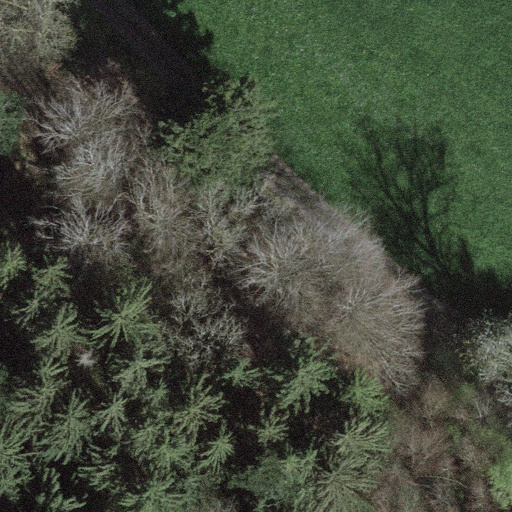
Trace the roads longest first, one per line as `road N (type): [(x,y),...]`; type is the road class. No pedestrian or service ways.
road 1 (track): [(108,0),(366,255),(424,305),(511,351)]
road 2 (track): [(118,511),(0,427)]
